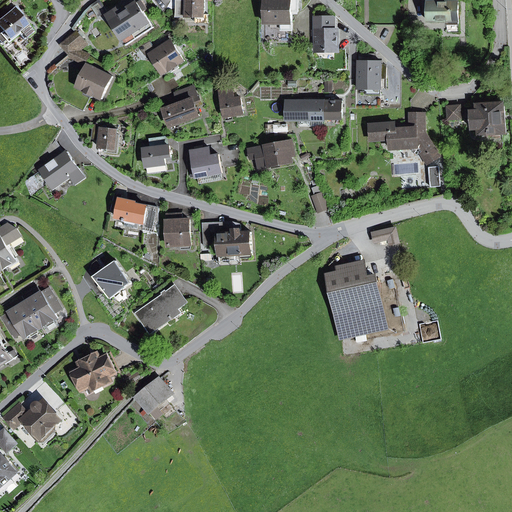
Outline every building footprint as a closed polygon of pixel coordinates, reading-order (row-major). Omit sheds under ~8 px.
[(142,0),(138,3),(144,12),(148,9),(142,0)] [(197,17),(206,18),(206,14),(205,0),(189,0),(187,0),(187,2),(176,2),(176,17),(197,17)] [(264,0),(265,23),(266,23),(293,23),(293,12),(299,12),(298,0),(264,0)] [(459,2),(439,3),(428,3),(429,21),(447,21),(447,25),(459,24),(459,2)] [(141,27),(145,33),(154,28),(144,12),(138,3),(121,14),(119,9),(108,16),(123,39),(132,33),(141,27)] [(16,30),(23,23),(18,17),(21,14),(15,7),(0,19),(0,42),(1,43),(7,37),(10,40),(18,33),(16,30)] [(197,23),(209,23),(209,14),(206,14),(206,18),(197,17),(197,23)] [(333,55),(337,51),(338,51),(338,30),(336,30),(335,18),(317,18),(316,51),(327,51),(331,55),(333,55)] [(16,30),(18,33),(23,40),(33,32),(25,22),(23,23),(16,30)] [(293,43),(293,23),(266,23),(266,43),(293,43)] [(447,33),(459,32),(459,24),(447,25),(447,33)] [(136,39),(145,33),(141,27),(132,33),(136,39)] [(77,32),(63,44),(70,53),(85,41),(77,32)] [(144,44),(153,58),(161,70),(164,75),(171,70),(178,66),(185,61),(171,40),(155,51),(149,41),(144,44)] [(150,59),(153,58),(144,44),(138,48),(150,59)] [(161,70),(153,58),(150,59),(140,66),(148,79),(161,70)] [(377,62),(374,62),(359,62),(359,89),(365,89),(381,89),(382,79),(387,79),(387,68),(382,68),(382,64),(382,62),(377,62)] [(85,94),(86,95),(91,97),(93,98),(94,95),(103,99),(113,77),(88,65),(77,87),(86,91),(85,94)] [(151,83),(164,75),(161,70),(148,79),(151,83)] [(81,106),(86,95),(85,94),(86,91),(77,87),(71,84),(64,98),(81,106)] [(165,110),(171,127),(200,116),(196,106),(195,103),(201,100),(199,95),(198,95),(194,97),(190,88),(176,93),(180,104),(165,110)] [(221,91),(225,117),(244,114),(241,98),(235,99),(233,89),(221,91)] [(64,98),(63,101),(84,111),(91,97),(86,95),(81,106),(64,98)] [(343,101),(331,101),(331,98),(327,98),(327,101),(325,101),(325,119),(336,119),(343,119),(343,101)] [(299,120),(325,120),(325,119),(325,101),(287,101),(287,120),(299,120)] [(478,129),(479,135),(480,135),(491,134),(507,133),(505,103),(477,105),(477,111),(471,111),(473,129),(478,129)] [(447,106),(448,120),(462,119),(461,105),(447,106)] [(418,147),(422,153),(424,155),(428,153),(433,161),(440,156),(425,133),(425,114),(416,114),(416,129),(411,129),(396,130),(395,123),(389,125),(371,126),(372,140),(390,139),(391,149),(412,147),(418,147)] [(102,128),(103,128),(103,126),(94,125),(93,139),(101,140),(102,128)] [(118,135),(118,130),(103,128),(102,128),(101,140),(100,148),(106,149),(106,152),(118,153),(120,135),(118,135)] [(165,157),(172,156),(171,156),(170,146),(168,146),(166,138),(151,140),(152,148),(145,149),(148,173),(167,171),(165,157)] [(48,166),(65,154),(55,141),(44,152),(45,155),(42,158),(48,166)] [(291,156),(295,155),(292,142),(249,150),(251,159),(258,157),(260,165),(269,164),(270,167),(292,162),(291,156)] [(418,147),(412,147),(413,152),(418,155),(422,153),(418,147)] [(192,151),(197,178),(198,178),(222,173),(223,173),(219,155),(212,156),(210,148),(192,151)] [(65,154),(48,166),(41,170),(42,171),(47,178),(54,189),(71,177),(76,184),(85,177),(68,152),(65,154)] [(429,163),(433,161),(428,153),(424,155),(429,163)] [(441,187),(439,167),(430,167),(431,187),(441,187)] [(39,184),(47,178),(42,171),(35,176),(36,177),(38,181),(39,184)] [(200,184),(223,179),(222,173),(198,178),(200,184)] [(26,182),(32,196),(36,195),(39,192),(40,189),(39,184),(38,181),(36,177),(35,176),(26,182)] [(319,186),(313,189),(316,196),(322,194),(319,186)] [(313,197),(319,212),(328,209),(322,194),(316,196),(313,197)] [(144,223),(146,220),(148,207),(137,205),(138,203),(121,199),(117,217),(125,219),(124,221),(126,222),(127,219),(144,223)] [(159,223),(159,209),(148,207),(146,220),(156,222),(155,223),(159,223)] [(182,246),(182,242),(191,242),(190,220),(183,220),(183,214),(167,215),(169,246),(182,246)] [(156,222),(146,220),(144,223),(143,230),(153,232),(156,222)] [(234,233),(233,224),(229,222),(203,223),(203,228),(218,227),(219,234),(234,233)] [(0,229),(0,232),(2,236),(0,236),(0,268),(2,271),(10,266),(10,263),(16,259),(8,245),(22,236),(18,229),(9,224),(0,229)] [(219,246),(219,234),(218,227),(203,228),(204,247),(219,246)] [(389,239),(390,244),(399,242),(396,228),(373,233),(376,242),(389,239)] [(234,233),(219,234),(219,246),(220,256),(241,255),(241,259),(253,258),(252,232),(244,233),(243,229),(234,229),(234,233)] [(192,245),(191,242),(182,242),(182,246),(182,250),(192,249),(192,245)] [(11,268),(21,262),(18,258),(16,259),(10,263),(10,266),(11,268)] [(133,283),(117,261),(95,277),(110,299),(133,283)] [(340,269),(341,273),(329,276),(342,337),(387,327),(376,277),(368,279),(364,263),(340,269)] [(178,308),(187,302),(176,287),(138,314),(151,332),(171,318),(172,320),(173,319),(170,314),(178,308)] [(40,295),(36,289),(24,297),(43,328),(59,318),(56,314),(63,309),(50,288),(42,293),(40,295)] [(24,333),(27,338),(31,335),(38,331),(43,328),(24,297),(11,305),(14,310),(12,312),(3,317),(16,338),(24,333)] [(170,314),(173,319),(182,313),(178,308),(170,314)] [(0,366),(5,363),(6,359),(11,356),(10,354),(0,337),(0,366)] [(15,351),(10,354),(11,356),(6,359),(5,363),(6,364),(19,356),(15,351)] [(111,381),(109,376),(116,373),(109,360),(113,359),(110,354),(100,359),(98,354),(80,363),(82,368),(73,372),(82,390),(91,386),(96,383),(103,385),(111,381)] [(116,373),(119,371),(113,359),(109,360),(116,373)] [(150,413),(173,395),(159,379),(136,397),(150,413)] [(91,386),(94,391),(111,382),(111,381),(103,385),(96,383),(91,386)] [(43,440),(53,431),(53,428),(62,420),(45,401),(42,404),(39,403),(36,404),(35,407),(36,410),(30,415),(20,404),(5,418),(15,429),(25,420),(35,431),(35,435),(39,440),(43,440)] [(10,446),(13,449),(18,444),(5,429),(0,433),(0,444),(5,450),(10,446)] [(43,440),(39,440),(44,445),(56,434),(53,431),(43,440)] [(0,488),(3,486),(12,478),(18,473),(4,456),(0,459),(0,488)] [(3,486),(7,490),(16,482),(12,478),(3,486)]
